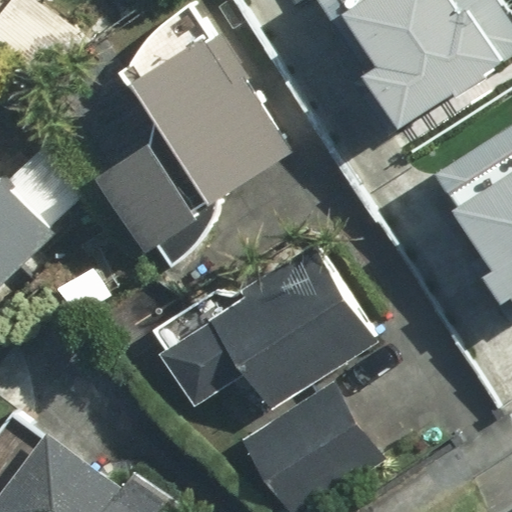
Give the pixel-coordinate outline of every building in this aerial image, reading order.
[(0,0),(0,44),(37,79),(75,38),(33,0),(0,0)] [(511,62),(511,0),(328,0),(376,72),(361,81),(398,137),(511,62)] [(301,157),(203,4),(118,58),(165,132),(96,175),(143,249),(161,237),(189,281),(254,240),(230,202),(301,157)] [(511,124),(439,172),(487,244),(469,255),(511,320),(511,124)] [(0,282),(60,224),(94,191),(47,144),(3,188),(0,184),(0,282)] [(384,339),(320,250),(171,357),(202,399),(240,372),(273,418),(330,377),(384,339)] [(310,511),(388,457),(330,377),(273,418),(248,436),(302,511),(310,511)] [(125,488),(47,431),(0,496),(0,511),(194,511),(200,504),(143,463),(125,488)]
